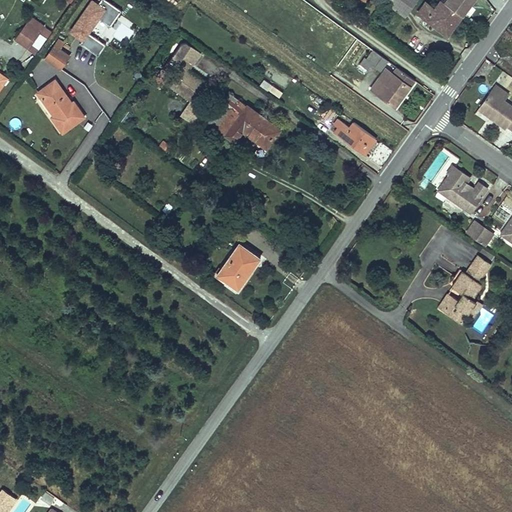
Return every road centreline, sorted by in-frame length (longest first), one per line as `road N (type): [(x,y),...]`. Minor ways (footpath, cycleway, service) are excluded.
road 1 (residential): [(0,143),(272,338)]
road 2 (unclassified): [(431,112),(272,338)]
road 3 (unknown): [(322,269),(511,408)]
road 4 (unclassified): [(272,338),(146,511)]
road 5 (unknown): [(449,88),(342,0)]
road 6 (unclassified): [(511,1),(431,112)]
